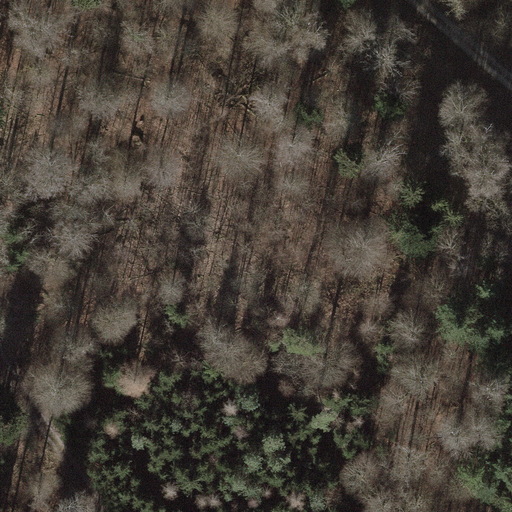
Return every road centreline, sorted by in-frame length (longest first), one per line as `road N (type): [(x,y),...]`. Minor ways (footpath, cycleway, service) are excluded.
road 1 (track): [(106,511),(0,345)]
road 2 (track): [(511,80),(422,0)]
